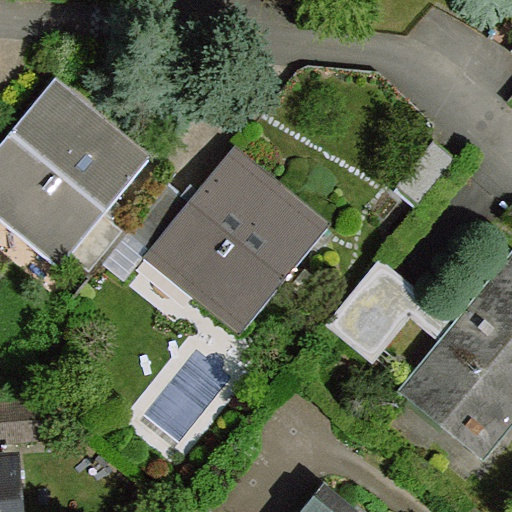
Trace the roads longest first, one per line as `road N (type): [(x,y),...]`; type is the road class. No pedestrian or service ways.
road 1 (residential): [(511,150),(402,50),(0,19)]
road 2 (unknown): [(286,511),(332,469),(388,511)]
